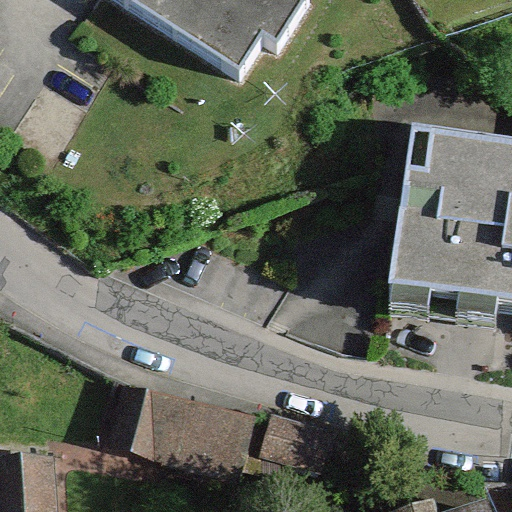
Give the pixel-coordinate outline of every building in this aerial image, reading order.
[(107,0),(240,90),(301,0),(107,0)] [(511,162),(388,146),(366,308),(511,326),(511,162)] [(252,421),(122,387),(105,451),(235,485),(252,421)] [(0,511),(54,511),(54,456),(0,455),(0,511)] [(495,511),(486,485),(413,511),(495,511)]
